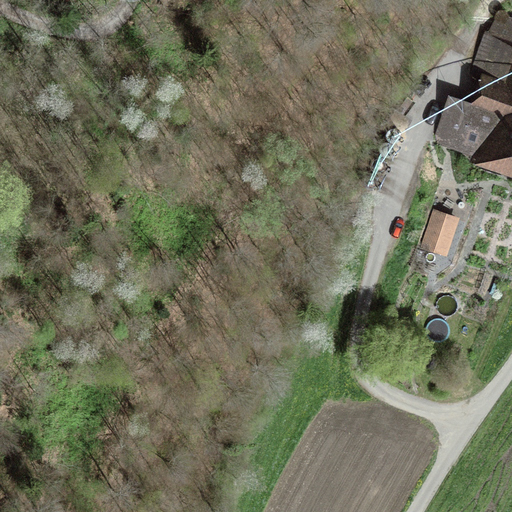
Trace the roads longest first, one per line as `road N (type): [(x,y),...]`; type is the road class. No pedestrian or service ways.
road 1 (residential): [(511,362),(419,511)]
road 2 (track): [(0,7),(53,28),(92,32),(127,0)]
